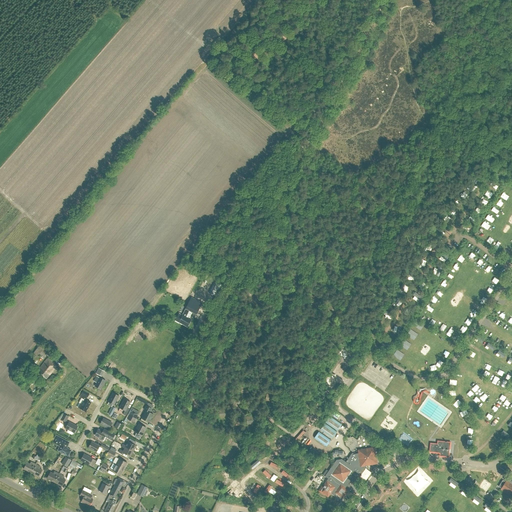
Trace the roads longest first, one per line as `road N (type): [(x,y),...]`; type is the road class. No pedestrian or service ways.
road 1 (track): [(167,408),(386,0)]
road 2 (residential): [(167,408),(114,380),(77,447)]
